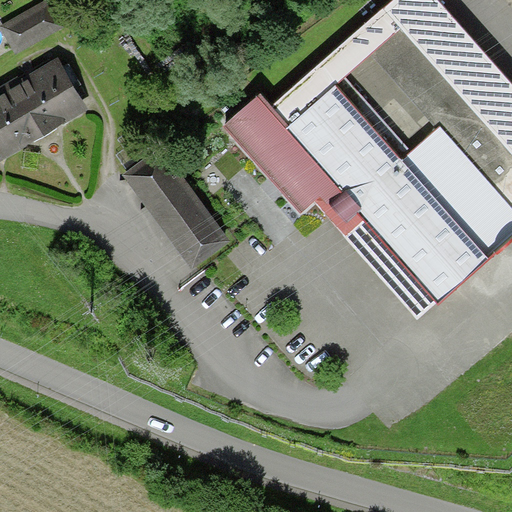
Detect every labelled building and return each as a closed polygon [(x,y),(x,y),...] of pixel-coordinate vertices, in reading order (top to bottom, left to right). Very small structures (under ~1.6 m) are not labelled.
[(511,224),(511,144),(384,0),(374,0),(265,96),(283,116),(281,118),(338,182),(326,192),(348,216),(358,207),(434,293),(511,224)] [(384,0),(511,144),(511,76),(444,0),(384,0)] [(44,3),(2,27),(17,51),(59,27),(44,3)] [(56,51),(0,84),(0,144),(82,96),(56,51)] [(283,116),(265,96),(254,83),(222,111),(300,199),(313,188),(319,183),(326,192),(338,182),(281,118),(283,116)] [(166,134),(123,165),(189,256),(224,231),(178,167),(186,161),(166,134)] [(348,216),(326,192),(319,183),(313,188),(327,204),(418,307),(434,293),(358,207),(348,216)]
